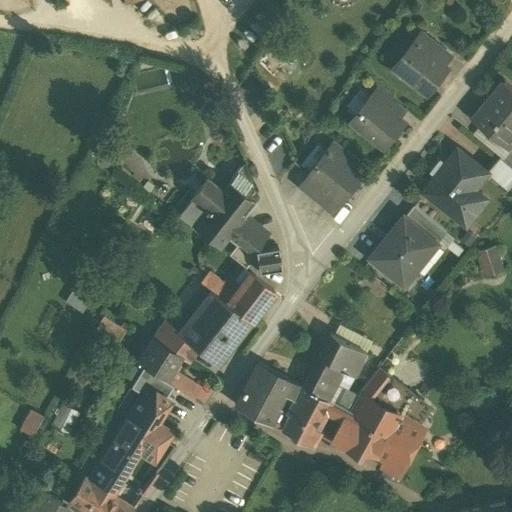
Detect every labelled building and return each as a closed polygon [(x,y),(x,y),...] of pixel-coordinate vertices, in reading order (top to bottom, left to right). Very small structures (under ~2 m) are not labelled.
[(444,50),(420,31),(412,41),(418,46),(419,45),(436,59),(444,50)] [(436,59),(419,45),(418,46),(411,55),(405,54),(396,66),(429,92),(433,86),(433,81),(445,66),(436,59)] [(138,86),(167,83),(165,68),(136,72),(138,86)] [(511,141),(511,86),(504,80),(473,118),(508,146),(511,141)] [(406,108),(378,85),(369,96),(371,97),(372,96),(398,117),(406,108)] [(398,117),(372,96),(371,97),(353,120),(385,146),(390,140),(390,135),(402,120),(398,117)] [(362,162),(334,139),(326,150),(328,151),(328,150),(355,171),(362,162)] [(119,141),(104,143),(107,167),(123,164),(119,141)] [(487,171),(458,148),(424,191),(467,224),(479,208),(467,198),(488,172),(487,171)] [(355,171),(328,150),(328,151),(300,186),(333,212),(347,194),(346,189),(358,174),(355,171)] [(511,182),(511,171),(496,159),(487,171),(488,172),(507,188),(511,182)] [(222,190),(209,180),(194,199),(206,208),(204,210),(205,211),(194,226),(245,266),(249,262),(256,267),(258,267),(258,270),(280,266),(277,245),(267,246),(266,237),(246,221),(249,217),(245,214),(255,201),(250,197),(255,191),(243,164),(222,190)] [(447,231),(414,205),(406,215),(438,241),(447,231)] [(406,215),(405,215),(370,257),(405,285),(439,242),(406,215)] [(494,247),(479,252),(487,275),(502,270),(494,247)] [(217,261),(204,251),(189,271),(201,281),(209,271),(217,261)] [(238,288),(225,278),(222,281),(209,271),(201,281),(212,289),(227,301),(238,288)] [(238,288),(227,301),(250,319),(273,289),(251,271),(238,288)] [(212,289),(193,314),(197,317),(184,333),(218,360),(250,319),(227,301),(212,289)] [(122,330),(104,318),(95,332),(94,331),(93,333),(112,345),(122,330)] [(142,332),(130,353),(139,359),(152,338),(142,332)] [(367,351),(331,332),(304,385),(329,398),(331,399),(334,401),(348,408),(357,394),(338,383),(345,370),(348,372),(348,370),(355,374),(367,351)] [(195,349),(176,334),(167,347),(180,355),(187,360),(195,349)] [(167,347),(152,338),(139,359),(166,376),(180,355),(167,347)] [(258,363),(257,362),(251,373),(235,403),(270,421),(285,391),(289,393),(289,392),(295,381),(258,362),(258,363)] [(173,386),(143,366),(131,386),(141,393),(146,384),(166,397),(173,386)] [(421,401),(378,367),(360,390),(409,417),(420,402),(421,401)] [(304,385),(295,381),(289,392),(297,396),(288,414),(282,427),(316,444),(322,431),(323,430),(320,429),(314,426),(329,398),(304,385)] [(141,393),(88,477),(110,491),(137,448),(153,458),(171,429),(156,420),(170,399),(166,397),(146,384),(141,393)] [(357,394),(348,408),(334,401),(329,411),(345,419),(334,438),(361,452),(365,445),(377,423),(399,436),(407,421),(409,417),(360,390),(357,394)] [(329,398),(314,426),(320,429),(329,411),(334,401),(331,399),(329,398)] [(420,402),(409,417),(417,423),(419,421),(427,411),(428,408),(420,402)] [(51,423),(68,430),(76,411),(60,404),(51,423)] [(27,406),(17,426),(31,433),(41,413),(27,406)] [(345,419),(329,411),(320,429),(323,430),(322,431),(334,438),(345,419)] [(401,437),(389,458),(388,458),(383,466),(400,475),(424,430),(407,421),(399,436),(401,437)] [(399,436),(377,423),(365,445),(388,458),(389,458),(401,437),(399,436)] [(88,477),(84,474),(68,500),(85,511),(128,511),(133,506),(110,491),(88,477)] [(35,498),(26,511),(52,511),(59,502),(60,498),(45,489),(38,500),(35,498)] [(503,499),(491,502),(490,499),(487,500),(488,503),(478,505),(478,502),(475,503),(476,505),(466,508),(466,505),(463,505),(464,508),(451,511),(451,508),(448,509),(448,511),(511,511),(511,503),(511,507),(508,508),(505,496),(502,496),(503,499)] [(59,502),(52,511),(68,511),(71,508),(59,502)]
